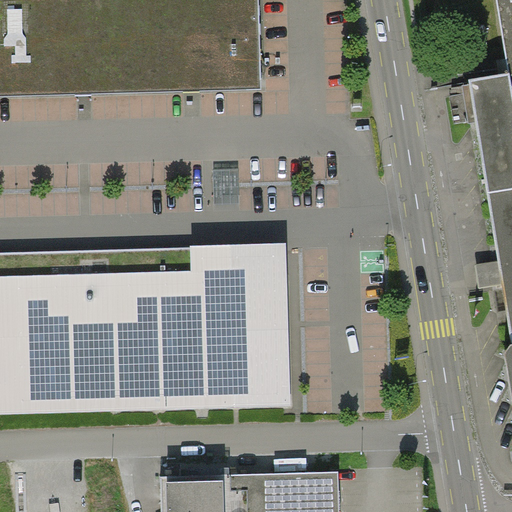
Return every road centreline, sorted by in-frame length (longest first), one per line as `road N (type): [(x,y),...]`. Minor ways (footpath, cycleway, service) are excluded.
road 1 (residential): [(0,448),(454,438)]
road 2 (secondary): [(454,438),(384,0)]
